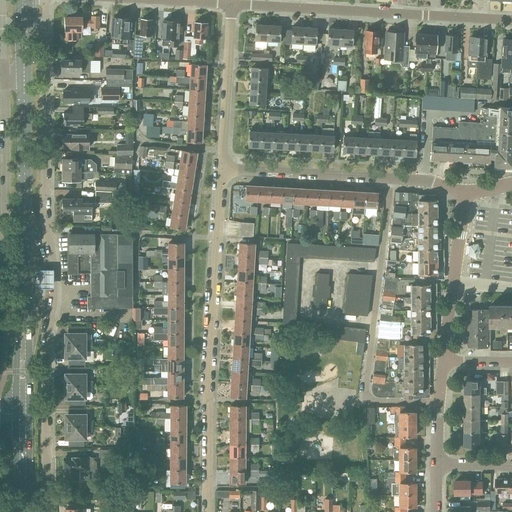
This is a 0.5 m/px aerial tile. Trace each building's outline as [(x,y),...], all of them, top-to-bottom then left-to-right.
[(91,21),(82,21),(82,18),(65,18),(65,31),(65,40),(78,40),(78,32),(78,31),(82,31),(82,26),(92,26),(92,28),(98,28),(98,17),(91,17),(91,21)] [(112,44),(119,45),(121,18),(119,18),(119,17),(116,17),(115,18),(112,18),(111,37),(112,37),(112,44)] [(122,18),(121,18),(119,45),(127,45),(128,38),(129,19),(127,19),(126,17),(123,17),(122,18)] [(162,46),(169,46),(171,22),(170,22),(169,20),(165,19),(164,21),(163,21),(162,39),(162,46)] [(134,58),(143,59),(143,42),(150,43),(150,36),(151,36),(152,21),(141,20),(140,35),(135,35),(134,58)] [(171,22),(169,46),(177,47),(178,40),(179,22),(178,22),(177,20),(173,20),(171,22)] [(194,47),(194,44),(202,45),(203,39),(205,39),(206,24),(194,23),(193,37),(184,37),(183,59),(190,59),(191,47),(194,47)] [(266,48),(267,41),(268,26),(256,25),(255,40),(254,47),(266,48)] [(280,27),(268,26),(267,41),(279,42),(280,27)] [(303,43),(304,28),(292,27),(291,42),(303,43)] [(304,28),(303,43),(315,44),(316,29),(304,28)] [(339,45),(340,30),(328,30),(327,45),(339,45)] [(340,30),(339,45),(352,46),(352,31),(340,30)] [(384,48),(384,54),(385,55),(385,60),(391,60),(391,62),(392,63),(400,64),(400,65),(402,67),(407,68),(409,50),(403,49),(402,47),(403,33),(395,33),(395,31),(389,31),(389,33),(386,32),(385,47),(384,48)] [(365,32),(365,47),(365,52),(375,53),(375,47),(376,47),(376,44),(378,44),(378,37),(377,37),(377,36),(377,32),(365,32)] [(426,59),(426,53),(428,35),(416,35),(415,53),(415,59),(426,59)] [(436,36),(428,35),(426,53),(426,59),(434,60),(436,36)] [(445,36),(445,52),(446,52),(446,61),(454,61),(455,53),(456,53),(457,37),(454,37),(454,36),(453,35),(449,35),(448,36),(445,36)] [(468,61),(477,62),(478,37),(473,36),(472,38),(470,38),(469,55),(468,61)] [(483,37),(478,37),(477,62),(476,79),(490,80),(492,59),(485,59),(485,56),(486,39),(483,38),(483,37)] [(509,73),(509,64),(511,40),(503,40),(502,57),(502,63),(501,71),(500,72),(502,74),(503,73),(509,73)] [(103,57),(103,45),(95,44),(95,57),(103,57)] [(80,60),(61,60),(60,72),(80,73),(80,72),(89,73),(89,61),(80,60)] [(190,78),(205,79),(206,66),(190,65),(190,77),(190,78)] [(250,80),(266,81),(266,69),(251,68),(250,80)] [(132,69),(106,69),(105,79),(132,80),(132,69)] [(189,84),(189,91),(204,91),(205,79),(190,78),(190,77),(184,77),(184,78),(176,77),(175,83),(189,84)] [(319,79),(306,78),(305,88),(318,90),(319,79)] [(491,88),(491,100),(507,101),(508,91),(499,90),(500,78),(493,78),(493,88),(491,88)] [(250,80),(250,92),(265,93),(266,81),(250,80)] [(360,80),(359,93),(368,93),(368,80),(360,80)] [(447,97),(448,82),(440,81),(439,97),(447,97)] [(466,98),(475,99),(475,87),(460,87),(460,91),(459,98),(466,98)] [(475,99),(491,100),(491,88),(475,87),(475,99)] [(118,89),(101,88),(101,100),(118,100),(118,89)] [(63,96),(62,97),(62,100),(63,101),(63,103),(78,103),(78,99),(87,99),(87,92),(78,92),(78,89),(72,89),(72,91),(63,91),(63,96)] [(188,103),(203,104),(204,91),(189,91),(188,103)] [(265,93),(250,92),(249,104),(264,105),(265,93)] [(188,103),(187,116),(202,117),(203,104),(188,103)] [(489,159),(494,159),(507,160),(508,144),(511,144),(511,107),(490,106),(490,109),(481,108),(481,116),(482,116),(482,121),(480,120),(480,123),(479,142),(490,143),(489,159)] [(71,107),(71,114),(63,113),(63,125),(83,126),(83,120),(91,121),(91,114),(83,114),(83,107),(71,107)] [(180,129),(186,129),(202,130),(202,117),(187,116),(187,123),(181,122),(173,122),(172,128),(180,129)] [(417,121),(405,120),(405,128),(417,128),(417,121)] [(479,142),(480,123),(458,122),(458,129),(432,127),(430,160),(489,163),(489,159),(490,143),(479,142)] [(202,130),(186,129),(186,142),(201,143),(202,130)] [(248,147),(260,148),(261,133),(249,132),(248,147)] [(260,148),(272,149),(273,133),(261,133),(260,148)] [(285,134),(273,133),(272,149),(284,149),(285,134)] [(284,149),(296,150),(297,135),(285,134),(284,149)] [(63,135),(63,137),(62,138),(62,141),(63,142),(63,147),(72,147),(72,149),(89,149),(89,135),(63,135)] [(296,150),(308,151),(309,135),(297,135),(296,150)] [(308,151),(320,151),(321,136),(309,135),(308,151)] [(404,141),(403,156),(415,157),(416,135),(409,135),(409,141),(404,141)] [(333,137),(321,136),(320,151),(332,152),(333,137)] [(355,153),(355,138),(343,137),(343,153),(355,153)] [(355,153),(367,154),(367,139),(355,138),(355,153)] [(367,154),(379,155),(380,139),(367,139),(367,154)] [(379,155),(391,156),(392,140),(380,139),(379,155)] [(391,156),(403,156),(404,141),(392,140),(391,156)] [(511,167),(511,144),(508,144),(507,160),(494,159),(493,167),(511,167)] [(132,156),(132,145),(125,145),(116,145),(116,156),(132,156)] [(145,158),(146,148),(140,147),(138,157),(145,158)] [(182,151),(179,164),(194,166),(196,153),(182,151)] [(114,157),(113,169),(131,170),(131,158),(114,157)] [(62,159),(62,171),(86,171),(86,172),(96,172),(96,165),(90,160),(86,160),(79,160),(79,159),(62,159)] [(177,177),(192,179),(194,166),(179,164),(177,177)] [(86,171),(62,171),(62,182),(86,181),(86,177),(92,177),(92,173),(86,173),(86,172),(86,171)] [(169,188),(175,189),(190,192),(192,179),(177,177),(176,183),(162,181),(161,187),(169,188)] [(95,182),(95,190),(115,191),(115,183),(95,182)] [(126,184),(115,183),(115,191),(126,191),(126,184)] [(245,201),(257,201),(258,187),(246,186),(245,201)] [(269,202),(270,187),(258,187),(257,201),(269,202)] [(269,202),(281,203),(282,188),(270,187),(269,202)] [(281,203),(293,203),(294,189),(282,188),(281,203)] [(173,202),(188,204),(190,192),(175,189),(173,202)] [(294,189),(293,203),(305,204),(306,190),(294,189)] [(305,204),(317,205),(318,190),(306,190),(305,204)] [(317,205),(329,206),(330,191),(318,190),(317,205)] [(81,191),(81,192),(95,192),(95,204),(112,203),(112,192),(81,191)] [(329,206),(341,206),(342,192),(330,191),(329,206)] [(354,192),(342,192),(341,206),(353,207),(354,192)] [(353,207),(364,208),(365,193),(354,192),(353,207)] [(393,206),(393,211),(407,213),(436,213),(436,201),(435,195),(418,195),(418,194),(394,192),(392,206),(393,206)] [(377,194),(365,193),(364,208),(376,208),(377,194)] [(73,210),(73,222),(91,222),(91,203),(81,203),(81,202),(81,199),(79,199),(79,197),(73,197),(73,199),(62,199),(62,210),(73,210)] [(173,202),(171,214),(186,217),(188,204),(173,202)] [(147,204),(146,210),(165,213),(166,207),(147,204)] [(165,213),(146,210),(145,217),(164,220),(165,213)] [(436,225),(436,213),(407,213),(393,211),(392,217),(391,226),(403,228),(403,225),(436,225)] [(186,217),(171,214),(169,227),(184,230),(186,217)] [(391,226),(390,236),(404,238),(436,237),(436,225),(403,225),(403,228),(391,226)] [(87,297),(87,308),(132,308),(131,235),(93,235),(93,234),(68,234),(69,274),(90,274),(90,297),(87,297)] [(436,250),(436,237),(404,238),(390,236),(388,248),(402,250),(436,250)] [(238,257),(253,257),(254,244),(239,243),(238,257)] [(168,257),(183,257),(183,244),(168,244),(168,257)] [(286,264),(299,264),(299,258),(301,245),(287,244),(286,264)] [(477,244),(473,245),(470,246),(468,256),(475,260),(479,252),(477,244)] [(301,245),(299,258),(307,258),(308,245),(301,245)] [(308,245),(307,258),(313,259),(315,246),(308,245)] [(315,246),(313,259),(320,259),(322,246),(315,246)] [(328,247),(322,246),(320,259),(327,259),(328,247)] [(327,259),(333,260),(335,247),(328,247),(327,259)] [(342,247),(335,247),(333,260),(340,260),(342,247)] [(340,260),(347,261),(348,248),(342,247),(340,260)] [(355,248),(348,248),(347,261),(353,261),(355,248)] [(355,248),(353,261),(360,261),(362,249),(355,248)] [(388,248),(387,260),(401,262),(437,262),(436,250),(402,250),(388,248)] [(362,249),(360,261),(367,262),(368,249),(362,249)] [(368,249),(367,262),(374,262),(375,249),(368,249)] [(147,257),(138,257),(138,270),(147,270),(147,257)] [(183,257),(168,257),(168,269),(183,270),(183,257)] [(238,269),(253,270),(253,257),(238,257),(238,269)] [(437,274),(437,262),(401,262),(387,260),(385,278),(400,280),(429,279),(429,274),(437,274)] [(183,270),(168,269),(168,282),(183,282),(183,270)] [(237,282),(252,283),(253,270),(238,269),(237,282)] [(41,271),(34,271),(34,290),(39,290),(39,289),(41,289),(49,289),(49,271),(41,271)] [(383,290),(383,295),(392,297),(397,297),(429,297),(429,279),(400,280),(385,278),(383,290)] [(168,282),(168,295),(183,295),(183,282),(168,282)] [(236,295),(251,295),(252,283),(237,282),(236,295)] [(168,295),(168,308),(183,308),(183,295),(168,295)] [(235,307),(250,308),(251,295),(236,295),(235,307)] [(383,295),(381,307),(392,309),(398,309),(429,309),(429,297),(397,297),(392,297),(383,295)] [(490,305),(490,312),(490,326),(511,326),(511,308),(491,308),(491,305),(490,305)] [(235,307),(235,320),(250,321),(250,308),(235,307)] [(381,307),(380,320),(396,322),(429,321),(429,309),(398,309),(392,309),(381,307)] [(168,321),(183,321),(183,308),(168,308),(161,308),(161,314),(168,314),(168,321)] [(141,320),(141,310),(133,310),(132,320),(141,320)] [(490,326),(490,312),(488,312),(488,311),(469,311),(469,348),(488,348),(488,326),(490,326)] [(294,334),(295,322),(296,316),(283,316),(282,333),(294,334)] [(234,333),(249,334),(250,321),(235,320),(234,333)] [(429,334),(429,321),(396,322),(380,320),(377,337),(392,339),(422,339),(422,336),(421,334),(429,334)] [(168,321),(168,333),(183,333),(183,321),(168,321)] [(63,339),(63,347),(91,347),(91,341),(84,341),(84,334),(84,327),(68,327),(68,334),(64,334),(64,339),(63,339)] [(183,346),(183,333),(168,333),(162,333),(154,333),(154,336),(154,340),(168,340),(168,346),(183,346)] [(249,334),(234,333),(233,346),(248,347),(249,334)] [(391,357),(422,357),(422,339),(392,339),(377,337),(375,355),(391,357)] [(168,346),(167,359),(183,359),(183,346),(168,346)] [(233,346),(232,359),(247,360),(248,347),(233,346)] [(91,347),(63,347),(63,353),(64,353),(65,358),(68,358),(68,365),(84,365),(84,358),(84,351),(91,351),(91,347)] [(422,369),(422,357),(391,357),(375,355),(374,367),(387,369),(422,369)] [(123,356),(122,364),(132,365),(132,357),(123,356)] [(167,359),(167,372),(183,372),(183,359),(167,359)] [(247,360),(232,359),(232,371),(247,372),(247,366),(253,366),(261,367),(261,360),(254,360),(247,360)] [(63,379),(63,386),(91,386),(91,382),(85,382),(85,374),(84,374),(84,367),(68,367),(68,374),(65,374),(65,379),(63,379)] [(374,367),(372,379),(387,381),(392,381),(422,381),(422,369),(387,369),(374,367)] [(232,371),(231,384),(246,385),(247,372),(232,371)] [(161,385),(167,385),(183,385),(183,372),(167,372),(167,378),(153,378),(153,384),(153,385),(161,385)] [(422,394),(422,381),(392,381),(387,381),(372,379),(371,385),(372,385),(371,390),(372,392),(373,394),(374,395),(375,396),(378,397),(379,397),(403,397),(403,399),(413,399),(413,394),(422,394)] [(464,394),(480,394),(486,394),(486,388),(482,388),(482,381),(465,381),(464,394)] [(246,385),(231,384),(230,397),(245,398),(246,385)] [(183,385),(167,385),(167,398),(183,398),(183,385)] [(91,386),(63,386),(63,394),(65,394),(65,396),(68,396),(68,399),(68,406),(84,405),(84,399),(85,399),(85,391),(91,391),(91,386)] [(464,394),(464,407),(482,407),(482,400),(480,400),(480,394),(464,394)] [(170,419),(185,419),(185,406),(170,406),(170,419)] [(229,406),(229,419),(245,420),(245,406),(229,406)] [(394,407),(394,414),(394,443),(404,443),(404,437),(414,437),(414,413),(404,413),(404,407),(394,407)] [(482,414),(482,407),(464,407),(464,420),(480,420),(480,414),(482,414)] [(63,420),(63,427),(92,427),(92,422),(85,422),(85,415),(84,415),(84,408),(68,408),(68,415),(65,415),(65,420),(63,420)] [(170,419),(170,432),(185,432),(185,419),(170,419)] [(229,432),(245,432),(245,420),(229,419),(229,432)] [(464,420),(464,434),(480,433),(482,433),(482,426),(480,426),(480,420),(464,420)] [(92,427),(63,427),(63,434),(65,434),(65,439),(68,439),(68,446),(83,446),(83,439),(85,439),(85,432),(92,432),(92,427)] [(185,432),(170,432),(170,445),(185,445),(185,432)] [(229,432),(229,445),(245,445),(245,432),(229,432)] [(464,446),(482,446),(482,439),(480,439),(480,433),(464,434),(464,446)] [(394,460),(399,460),(414,460),(414,448),(404,449),(404,443),(394,443),(394,448),(393,448),(393,460),(394,460)] [(170,445),(170,458),(185,457),(185,445),(170,445)] [(229,458),(245,458),(245,445),(229,445),(229,458)] [(99,450),(99,458),(92,458),(92,459),(88,459),(88,458),(64,458),(64,480),(65,480),(66,481),(67,482),(68,482),(69,482),(70,482),(71,481),(72,480),(78,480),(78,471),(88,470),(92,470),(113,470),(113,450),(99,450)] [(170,458),(170,470),(185,470),(185,457),(170,458)] [(229,458),(229,471),(244,471),(245,458),(229,458)] [(414,460),(399,460),(399,472),(387,472),(387,478),(404,478),(404,472),(414,472),(414,460)] [(185,470),(170,470),(170,483),(184,483),(185,470)] [(244,471),(229,471),(229,484),(244,484),(244,471)] [(387,484),(392,484),(392,495),(399,495),(415,495),(415,484),(404,484),(404,478),(387,478),(387,484)] [(510,494),(510,479),(496,479),(496,494),(510,494)] [(471,481),(455,481),(455,494),(471,494),(471,493),(481,493),(481,482),(475,482),(475,483),(471,483),(471,481)] [(250,511),(260,511),(260,490),(250,490),(250,511)] [(173,491),(173,499),(185,499),(185,491),(173,491)] [(394,507),(394,511),(404,511),(404,508),(415,508),(415,495),(399,495),(399,507),(394,507)] [(324,499),(324,511),(332,511),(332,499),(324,499)] [(490,511),(490,505),(490,501),(478,501),(463,502),(463,506),(455,506),(455,511),(478,511),(490,511)]
